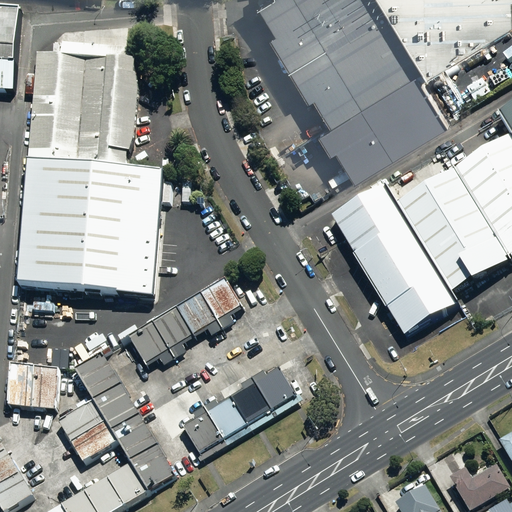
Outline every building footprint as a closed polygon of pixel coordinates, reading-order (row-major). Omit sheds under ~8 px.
[(276,0),(277,1),(261,12),(357,184),(454,126),(429,84),(380,0),(276,0)] [(511,0),(380,0),(429,84),(511,33),(511,0)] [(23,16),(0,14),(0,99),(18,101),(23,16)] [(47,60),(37,173),(136,182),(147,69),(47,60)] [(510,147),(511,151),(511,118),(498,127),(510,147)] [(456,180),(511,273),(511,272),(511,151),(510,147),(456,180)] [(167,185),(37,173),(26,295),(156,307),(167,185)] [(400,212),(433,267),(456,306),(511,273),(456,180),(400,212)] [(432,267),(389,195),(334,227),(404,346),(460,313),(432,267)] [(226,288),(128,343),(145,374),(243,318),(226,288)] [(174,486),(105,365),(80,379),(132,470),(149,500),(174,486)] [(58,379),(13,375),(10,414),(55,418),(58,379)] [(287,377),(185,434),(203,467),(305,409),(287,377)] [(117,454),(93,412),(58,432),(81,474),(117,454)] [(511,438),(503,444),(511,458),(511,438)] [(23,511),(33,507),(0,448),(0,511),(23,511)] [(470,472),(454,482),(472,511),(481,511),(511,493),(511,486),(501,469),(477,483),(470,472)] [(128,511),(149,500),(132,470),(60,511),(128,511)] [(443,511),(430,489),(400,506),(403,511),(443,511)]
